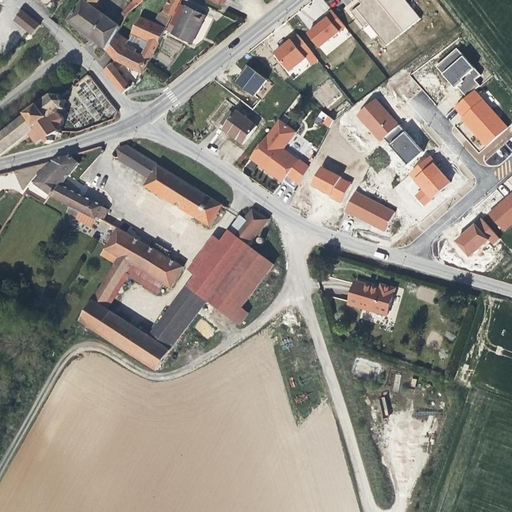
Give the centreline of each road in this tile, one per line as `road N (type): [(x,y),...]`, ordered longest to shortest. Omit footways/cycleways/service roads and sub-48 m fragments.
road 1 (residential): [(401,258),(305,228),(137,118)]
road 2 (track): [(298,268),(369,511)]
road 3 (tertiary): [(294,0),(137,118)]
road 4 (tertiary): [(137,118),(0,164)]
